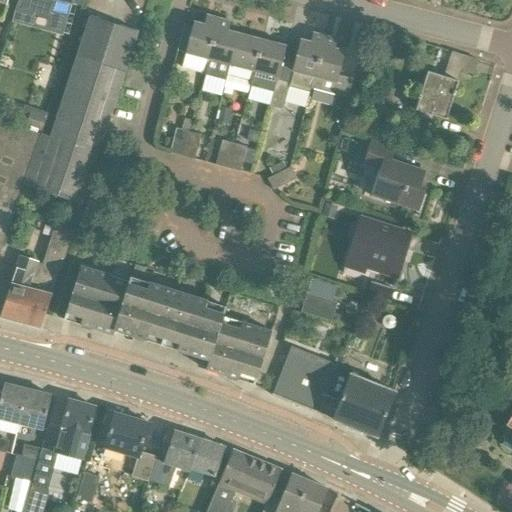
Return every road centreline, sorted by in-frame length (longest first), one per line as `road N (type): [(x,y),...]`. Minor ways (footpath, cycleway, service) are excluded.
road 1 (secondary): [(383,483),(165,396),(0,348)]
road 2 (residential): [(383,483),(511,99)]
road 3 (residential): [(511,48),(325,0)]
road 4 (residential): [(144,170),(149,112),(178,0)]
